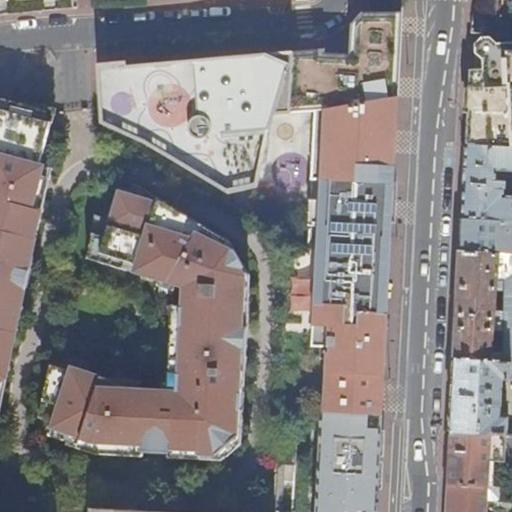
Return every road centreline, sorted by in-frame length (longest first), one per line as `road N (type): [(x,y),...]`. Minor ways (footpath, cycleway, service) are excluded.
road 1 (secondary): [(418,511),(427,123),(442,0)]
road 2 (residential): [(0,41),(304,17),(339,0)]
